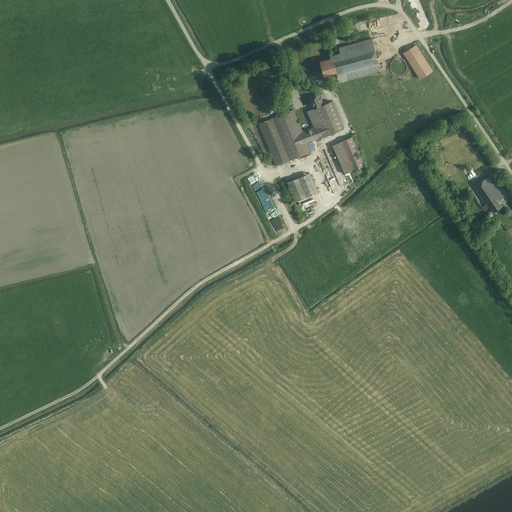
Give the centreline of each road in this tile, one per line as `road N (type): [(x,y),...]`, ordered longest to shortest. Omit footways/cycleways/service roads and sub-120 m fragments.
road 1 (residential): [(169,0),(210,62),(360,6),(395,6),(511,170)]
road 2 (track): [(0,430),(100,377),(208,279),(336,199)]
road 3 (track): [(203,58),(260,165)]
